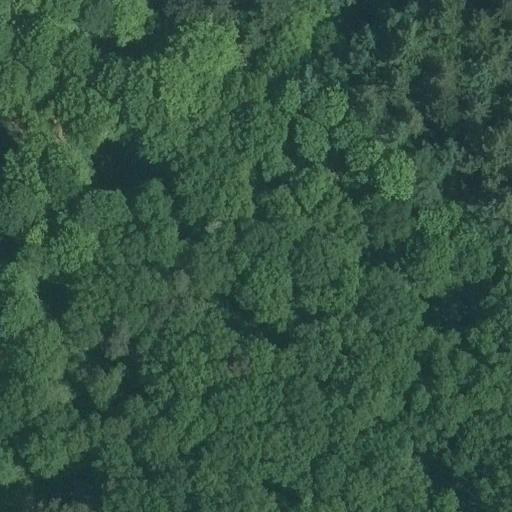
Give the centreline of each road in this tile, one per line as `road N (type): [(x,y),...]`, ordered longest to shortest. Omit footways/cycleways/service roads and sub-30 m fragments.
road 1 (track): [(0,454),(238,129),(402,0)]
road 2 (track): [(511,307),(38,0)]
